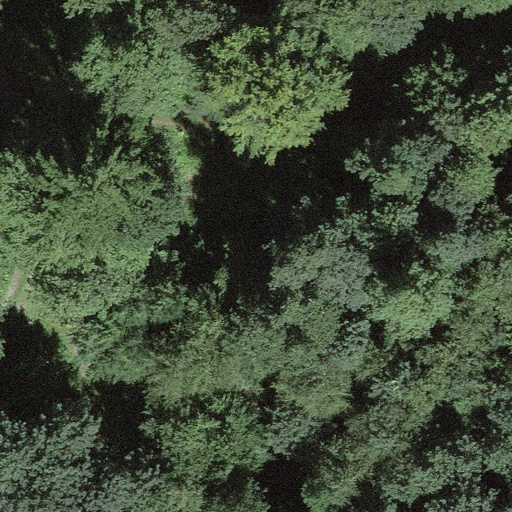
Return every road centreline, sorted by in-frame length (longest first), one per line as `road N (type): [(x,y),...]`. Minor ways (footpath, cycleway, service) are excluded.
road 1 (track): [(471,0),(323,96),(50,96),(23,193)]
road 2 (track): [(124,511),(81,313),(23,193)]
